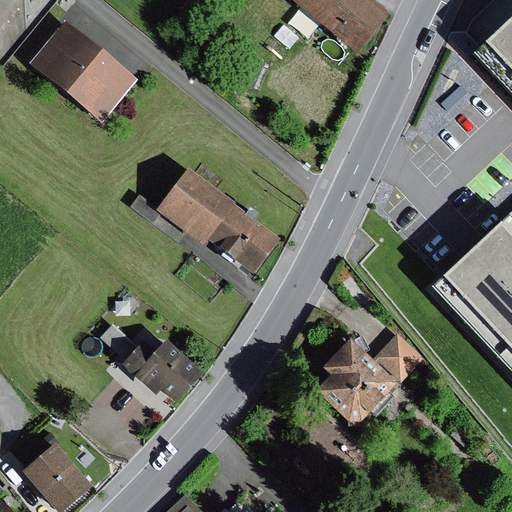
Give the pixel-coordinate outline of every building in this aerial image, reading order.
[(370,0),(293,0),(358,53),(389,15),(370,0)] [(511,7),(471,45),(511,88),(511,7)] [(65,20),(30,63),(102,123),(138,80),(65,20)] [(158,208),(157,210),(162,213),(204,245),(208,239),(255,275),(282,239),(189,168),(158,208)] [(153,226),(162,213),(157,210),(158,208),(140,195),(130,208),(153,226)] [(511,210),(509,207),(431,279),(511,365),(511,210)] [(125,362),(139,347),(113,324),(100,338),(125,362)] [(423,359),(398,335),(375,359),(401,383),(423,359)] [(398,383),(351,338),(324,367),(331,374),(316,390),(349,421),(362,422),(398,383)] [(125,362),(123,364),(157,395),(162,390),(177,403),(204,373),(167,339),(156,352),(144,341),(139,347),(125,362)] [(24,472),(58,511),(64,511),(94,487),(56,444),(24,472)] [(0,511),(13,511),(3,499),(8,495),(0,486),(0,511)] [(202,511),(186,495),(167,511),(202,511)]
